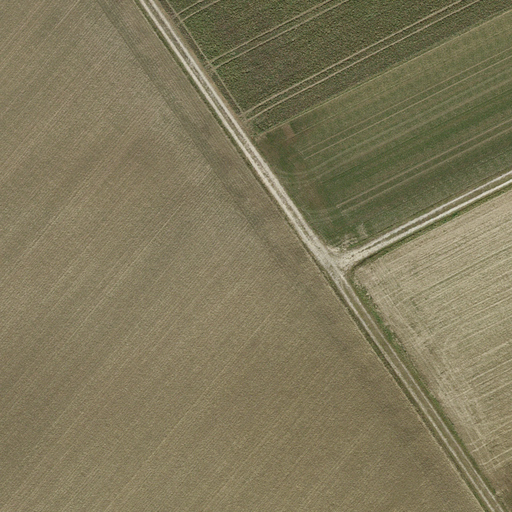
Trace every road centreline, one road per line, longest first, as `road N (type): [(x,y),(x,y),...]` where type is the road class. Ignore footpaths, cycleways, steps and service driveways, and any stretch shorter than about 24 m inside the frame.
road 1 (track): [(146,0),(499,511)]
road 2 (track): [(330,267),(511,177)]
